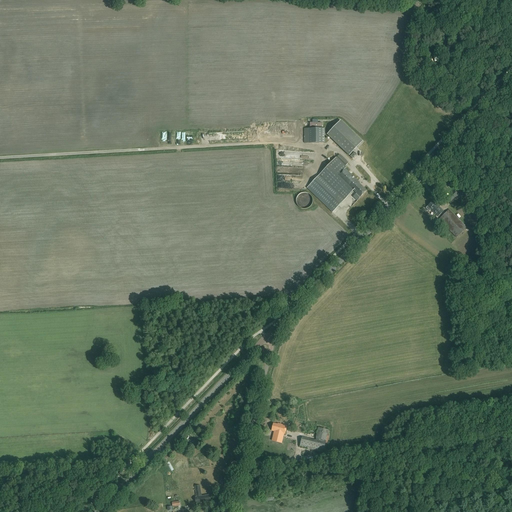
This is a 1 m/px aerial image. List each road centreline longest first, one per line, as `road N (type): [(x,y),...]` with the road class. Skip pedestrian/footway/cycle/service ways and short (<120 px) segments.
road 1 (tertiary): [(266,336),(511,82)]
road 2 (tertiary): [(97,511),(266,336)]
road 3 (unclassified): [(230,511),(270,352),(266,336)]
